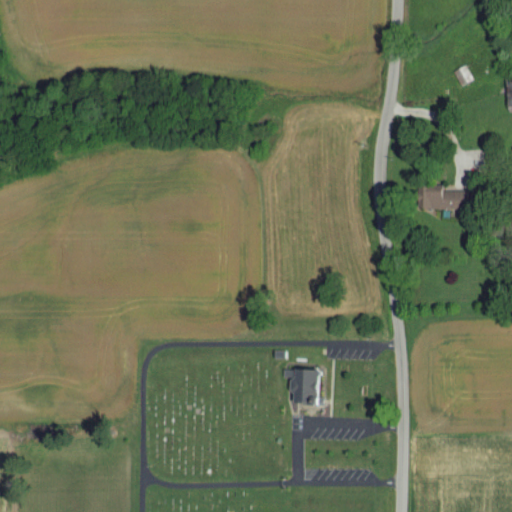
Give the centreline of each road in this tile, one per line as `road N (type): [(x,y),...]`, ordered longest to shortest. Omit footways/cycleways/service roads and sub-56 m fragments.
road 1 (residential): [(400,511),(402,346),(373,163),(391,61),(391,0)]
road 2 (residential): [(458,183),(439,124),(384,109)]
